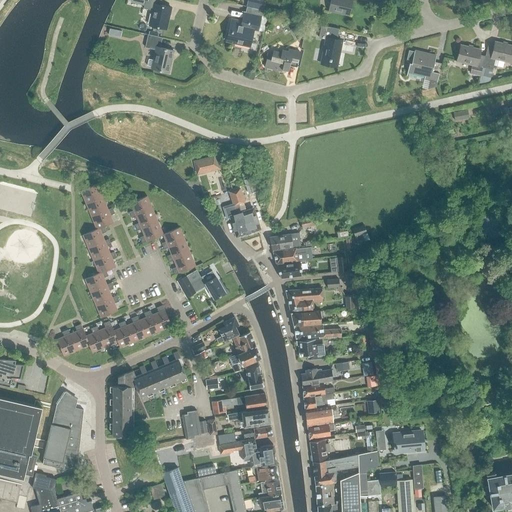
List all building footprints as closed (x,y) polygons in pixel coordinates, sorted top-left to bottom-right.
[(130,0),(131,1),(144,4),(144,6),(143,8),(152,11),(149,25),(166,29),(171,7),(160,5),(161,0),(130,0)] [(330,0),(328,10),(349,15),(352,1),(349,0),(330,0)] [(250,47),(254,30),(258,31),(261,16),(242,11),(241,12),(244,12),(242,22),(231,19),(226,42),(250,47)] [(305,36),(325,39),(321,62),(318,62),(340,66),(337,65),(342,42),(344,43),(345,42),(335,41),(337,30),(339,30),(340,30),(308,24),(305,36)] [(294,33),(298,38),(303,35),(299,30),(294,33)] [(151,67),(151,69),(168,73),(173,51),(159,48),(162,38),(148,35),(145,47),(155,50),(153,60),(148,59),(147,66),(151,67)] [(491,58),(485,56),(482,67),(485,68),(492,70),(495,59),(511,63),(511,56),(511,45),(494,42),(491,58)] [(481,72),(485,56),(479,55),(480,50),(460,45),(456,61),(472,65),(471,69),(470,73),(480,76),(481,71),(481,72)] [(264,67),(281,72),(282,70),(288,72),(290,65),(296,67),(300,52),(288,49),(287,52),(282,50),(281,53),(273,51),(272,54),(268,53),(264,67)] [(407,60),(409,63),(407,72),(424,76),(423,79),(429,81),(427,89),(436,86),(441,64),(434,62),(436,56),(414,51),(414,52),(409,51),(407,60)] [(490,78),(492,70),(485,68),(483,76),(490,78)] [(507,108),(500,110),(501,116),(508,114),(508,113),(510,113),(511,123),(511,107),(508,108),(509,111),(508,111),(507,108)] [(453,113),(455,121),(469,119),(467,110),(453,113)] [(197,172),(211,168),(209,158),(194,161),(197,172)] [(243,180),(248,194),(256,192),(251,178),(243,180)] [(80,191),(86,204),(102,197),(99,190),(104,188),(101,182),(80,191)] [(232,207),(225,209),(227,217),(230,217),(231,219),(236,237),(248,233),(241,213),(238,204),(242,203),(243,202),(238,189),(229,192),(233,204),(234,208),(232,208),(232,207)] [(86,204),(91,216),(107,210),(105,203),(109,201),(107,195),(102,197),(86,204)] [(131,218),(136,216),(152,209),(147,196),(130,203),(133,210),(129,212),(131,218)] [(242,203),(238,204),(241,213),(248,233),(259,229),(253,209),(245,211),(242,203)] [(91,216),(96,229),(104,227),(108,225),(113,223),(110,216),(114,214),(112,208),(107,210),(91,216)] [(137,231),(141,229),(158,222),(152,209),(136,216),(139,223),(134,225),(137,231)] [(300,222),(302,228),(316,225),(314,219),(300,222)] [(142,243),(163,235),(163,234),(158,222),(141,229),(144,236),(139,237),(142,243)] [(366,233),(364,225),(352,229),(357,243),(365,240),(363,235),(366,233)] [(82,235),(88,248),(104,241),(101,234),(106,232),(104,227),(96,229),(82,235)] [(164,249),(168,247),(185,241),(179,227),(163,234),(163,235),(166,241),(161,243),(164,249)] [(290,234),(269,237),(272,250),(295,246),(301,245),(299,233),(290,234)] [(356,270),(353,250),(352,238),(345,239),(349,271),(356,270)] [(88,248),(93,260),(109,253),(107,247),(111,245),(109,239),(104,241),(88,248)] [(169,262),(173,260),(190,253),(185,241),(168,247),(171,254),(166,256),(169,262)] [(304,248),(295,249),(295,248),(273,251),(276,264),(305,260),(304,248)] [(93,260),(98,273),(106,271),(115,267),(112,259),(116,258),(114,252),(109,253),(93,260)] [(190,253),(173,260),(176,267),(172,269),(174,275),(195,266),(190,253)] [(345,257),(337,258),(338,265),(332,265),(333,272),(346,270),(345,257)] [(300,262),(276,265),(280,278),(301,276),(300,262)] [(84,279),(90,292),(106,285),(103,278),(108,276),(106,271),(98,273),(84,279)] [(186,276),(177,281),(186,297),(206,286),(214,299),(225,293),(215,277),(211,272),(202,277),(200,277),(190,283),(186,276)] [(326,280),(327,288),(339,287),(338,279),(326,280)] [(90,292),(95,304),(112,297),(109,291),(113,289),(111,283),(106,285),(90,292)] [(286,291),(291,313),(313,311),(312,302),(322,302),(322,288),(286,291)] [(354,308),(361,308),(361,295),(353,296),(354,308)] [(112,297),(95,304),(101,318),(117,311),(114,303),(119,302),(116,296),(112,297)] [(345,296),(346,309),(354,308),(353,296),(345,296)] [(158,312),(152,315),(150,311),(158,332),(171,326),(162,305),(156,308),(158,312)] [(145,337),(158,332),(150,311),(144,313),(145,318),(139,320),(145,337)] [(291,313),(294,325),(321,324),(319,311),(291,313)] [(139,340),(145,337),(139,320),(137,316),(131,318),(133,323),(126,326),(133,342),(139,340)] [(234,317),(223,323),(224,326),(219,329),(222,336),(216,339),(218,344),(238,334),(235,327),(238,325),(234,317)] [(103,323),(105,328),(98,331),(105,347),(117,342),(113,331),(109,321),(103,323)] [(120,328),(113,331),(117,342),(120,348),(122,347),(133,342),(126,326),(124,321),(118,324),(120,328)] [(321,324),(294,325),(296,338),(319,336),(319,338),(341,337),(341,329),(323,330),(322,323),(321,324)] [(76,331),(70,334),(76,350),(89,345),(85,336),(83,329),(81,324),(74,327),(76,331)] [(105,347),(98,331),(96,326),(90,329),(92,333),(85,336),(89,345),(89,347),(92,353),(105,347)] [(76,350),(70,334),(68,329),(62,332),(64,336),(56,339),(63,356),(71,353),(76,350)] [(368,332),(369,348),(382,347),(381,331),(368,332)] [(255,346),(250,332),(239,337),(238,334),(232,337),(236,347),(238,346),(240,352),(255,346)] [(357,336),(358,348),(368,347),(367,335),(357,336)] [(321,339),(315,339),(297,341),(298,356),(307,355),(308,360),(320,359),(323,359),(321,339)] [(202,342),(192,348),(191,348),(194,353),(205,348),(202,342)] [(229,358),(231,365),(235,373),(241,370),(240,367),(260,358),(255,346),(237,355),(229,358)] [(194,355),(197,361),(206,357),(204,351),(194,355)] [(0,385),(9,387),(11,379),(20,379),(23,365),(15,364),(15,361),(0,359),(0,385)] [(179,361),(167,365),(174,382),(186,377),(179,361)] [(335,364),(336,372),(349,370),(348,362),(335,364)] [(245,368),(249,390),(263,387),(258,363),(245,368)] [(384,363),(375,364),(377,377),(378,385),(387,384),(386,375),(384,363)] [(167,365),(156,370),(163,387),(174,382),(167,365)] [(213,374),(209,365),(200,368),(204,377),(213,374)] [(300,374),(302,386),(332,381),(331,369),(319,371),(319,369),(314,370),(314,369),(305,370),(305,373),(300,374)] [(113,386),(112,399),(131,399),(131,386),(135,384),(133,380),(136,379),(133,370),(117,377),(117,386),(113,386)] [(156,370),(145,375),(152,392),(163,387),(156,370)] [(145,375),(136,379),(133,380),(135,384),(140,397),(152,392),(145,375)] [(218,388),(217,379),(205,380),(206,389),(218,388)] [(323,383),(302,386),(303,397),(334,393),(333,387),(324,389),(323,383)] [(47,441),(42,464),(64,469),(77,466),(83,409),(75,408),(77,400),(64,392),(56,404),(55,409),(47,441)] [(245,403),(246,411),(267,408),(264,393),(244,397),(211,402),(213,414),(214,414),(226,412),(225,406),(245,403)] [(320,395),(303,397),(305,409),(316,408),(315,405),(322,404),(320,395)] [(0,473),(23,479),(24,474),(32,476),(37,456),(31,455),(35,438),(42,407),(32,405),(29,404),(0,397),(0,473)] [(112,399),(112,411),(131,411),(131,399),(112,399)] [(366,401),(368,413),(380,412),(378,400),(366,401)] [(305,410),(307,426),(332,422),(330,408),(330,406),(305,410)] [(268,412),(267,408),(241,412),(227,415),(228,421),(242,418),(244,426),(270,422),(268,412)] [(187,414),(182,415),(186,438),(186,440),(195,438),(194,436),(200,435),(198,422),(196,410),(187,412),(187,414)] [(112,411),(112,424),(130,424),(131,411),(112,411)] [(218,417),(219,424),(227,422),(226,415),(218,417)] [(207,420),(209,436),(217,434),(215,419),(207,420)] [(130,424),(112,424),(112,436),(124,436),(130,436),(130,424)] [(329,431),(334,430),(333,424),(307,428),(309,439),(330,436),(329,431)] [(243,435),(244,441),(254,439),(272,436),(270,426),(254,429),(254,433),(243,435)] [(395,453),(423,450),(421,431),(393,434),(395,453)] [(372,432),(356,433),(357,440),(366,439),(367,447),(367,453),(374,451),(373,446),(372,432)] [(233,452),(233,450),(241,449),(243,461),(249,460),(250,467),(255,466),(275,463),(273,444),(260,447),(259,448),(256,449),(254,439),(244,441),(222,445),(219,446),(220,454),(233,452)] [(327,460),(324,440),(309,442),(312,462),(327,460)] [(176,454),(185,452),(184,446),(176,448),(176,454)] [(375,451),(375,452),(367,453),(358,454),(358,467),(358,472),(339,481),(341,504),(341,509),(340,511),(360,511),(359,496),(367,495),(365,481),(365,470),(368,468),(377,465),(375,451)] [(312,462),(315,485),(331,482),(337,481),(336,470),(358,467),(358,454),(327,460),(312,462)] [(275,463),(255,466),(258,481),(278,478),(275,463)] [(412,466),(414,489),(423,488),(421,465),(412,466)] [(192,511),(178,468),(162,473),(163,477),(175,511),(192,511)] [(236,470),(216,474),(183,481),(193,511),(208,511),(203,490),(227,485),(232,511),(245,511),(245,509),(243,503),(243,501),(236,470)] [(380,487),(396,485),(396,484),(395,472),(379,474),(380,487)] [(39,504),(30,507),(31,510),(31,511),(84,511),(93,509),(90,501),(91,501),(91,500),(87,502),(86,502),(85,499),(82,500),(80,492),(56,499),(54,489),(56,480),(45,477),(45,475),(35,473),(34,477),(32,488),(35,489),(39,504)] [(490,496),(492,507),(492,508),(494,508),(503,506),(503,507),(505,506),(505,508),(504,509),(504,510),(505,509),(505,511),(504,511),(511,511),(511,473),(495,476),(494,473),(486,474),(488,487),(484,487),(486,496),(490,496)] [(258,497),(258,498),(280,494),(278,480),(260,483),(262,493),(258,493),(259,497),(258,497)] [(379,480),(365,481),(367,495),(380,494),(379,480)] [(396,481),(396,484),(396,485),(398,511),(413,511),(411,480),(396,481)] [(315,485),(317,506),(333,505),(331,482),(315,485)] [(153,500),(165,496),(161,484),(149,487),(153,500)] [(280,494),(258,498),(261,509),(265,508),(265,511),(283,509),(280,494)] [(433,497),(434,511),(447,511),(446,496),(433,497)] [(243,501),(243,503),(245,509),(252,507),(250,499),(243,501)] [(481,507),(480,501),(468,503),(469,509),(481,507)]
